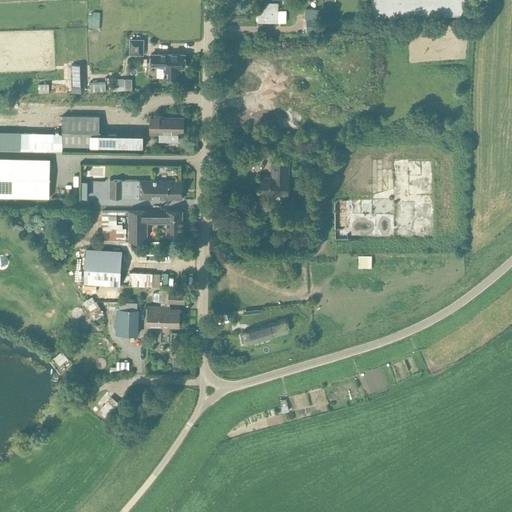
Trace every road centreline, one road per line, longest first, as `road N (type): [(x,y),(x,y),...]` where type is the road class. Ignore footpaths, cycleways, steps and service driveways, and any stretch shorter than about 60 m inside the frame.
road 1 (unclassified): [(202,377),(208,0)]
road 2 (unclassified): [(228,388),(408,333),(511,260)]
road 3 (unclassified): [(124,511),(200,408)]
